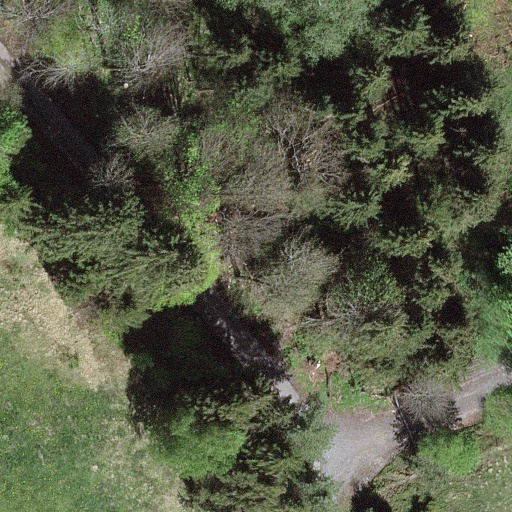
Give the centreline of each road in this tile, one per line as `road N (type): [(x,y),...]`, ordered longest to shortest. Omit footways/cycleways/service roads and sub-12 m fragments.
road 1 (track): [(0,46),(183,260),(313,450),(313,511)]
road 2 (track): [(313,450),(511,386)]
